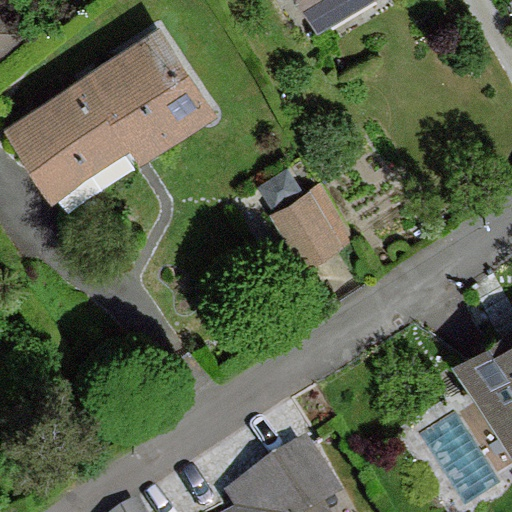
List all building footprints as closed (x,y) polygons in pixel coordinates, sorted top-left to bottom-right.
[(18,0),(0,0),(0,63),(42,29),(18,0)] [(324,0),(340,25),(380,0),(324,0)] [(237,114),(183,28),(19,130),(64,200),(146,149),(156,165),(237,114)] [(321,184),(271,212),(305,271),(355,243),(321,184)] [(511,344),(472,369),(511,434),(511,344)] [(357,511),(359,511),(322,454),(229,511),(357,511)]
